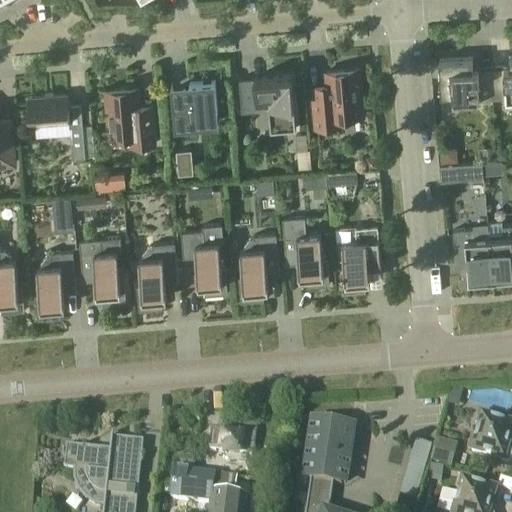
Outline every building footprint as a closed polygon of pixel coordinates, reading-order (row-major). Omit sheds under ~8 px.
[(511,56),(509,57),(510,66),(491,67),(493,100),(511,98),(511,56)] [(453,94),(453,102),(493,100),(491,67),(473,68),(473,58),(439,60),(441,95),(453,94)] [(362,116),(359,69),(326,72),(328,91),(313,92),(315,127),(334,126),(333,118),(362,116)] [(297,129),(291,75),(239,79),(243,112),(259,110),(258,106),(269,105),(272,131),(297,129)] [(219,125),(216,81),(172,85),(175,129),(219,125)] [(156,143),(153,105),(139,106),(138,88),(106,90),(110,137),(130,136),(131,145),(156,143)] [(69,105),(68,94),(28,97),(31,125),(70,122),(70,126),(71,126),(73,158),(85,157),(81,104),(69,105)] [(0,164),(14,164),(11,131),(0,132),(0,164)] [(483,162),(461,163),(462,179),(484,177),(483,162)] [(326,172),(327,185),(357,182),(356,170),(326,172)] [(125,176),(97,180),(98,191),(127,186),(125,176)] [(330,284),(328,259),(323,259),(321,233),(307,234),(306,221),(283,223),(285,249),(298,248),(300,277),(306,277),(307,286),(330,284)] [(489,236),(493,278),(511,276),(511,224),(503,225),(503,221),(488,223),(489,236)] [(226,268),(222,268),(220,243),(224,243),(222,224),(202,226),(202,230),(181,232),(184,257),(196,256),(199,286),(204,285),(205,295),(228,293),(226,268)] [(382,265),(378,224),(356,226),(357,239),(342,241),(345,267),(340,268),(343,293),(366,291),(365,281),(370,281),(369,266),(382,265)] [(455,257),(467,256),(469,280),(493,278),(489,236),(475,238),(474,228),(453,230),(455,257)] [(280,274),(277,233),(254,235),(255,248),(241,249),(243,276),(239,276),(241,302),(264,300),(263,290),(269,290),(268,275),(280,274)] [(124,277),(120,277),(118,252),(122,251),(120,237),(80,240),(83,281),(96,280),(97,295),(102,294),(103,304),(127,302),(124,277)] [(18,286),(16,259),(12,259),(11,255),(6,250),(1,250),(0,242),(0,302),(1,303),(2,312),(25,310),(23,285),(18,286)] [(178,283),(175,242),(152,244),(153,257),(140,258),(142,285),(138,285),(139,310),(163,308),(162,299),(167,298),(166,284),(178,283)] [(73,250),(51,252),(51,256),(47,256),(42,261),(42,266),(37,267),(40,294),(36,294),(38,319),(61,317),(60,307),(66,307),(64,293),(77,292),(73,250)] [(449,407),(462,410),(466,390),(452,391),(449,407)] [(490,458),(490,460),(506,465),(507,464),(509,464),(510,464),(511,462),(511,461),(511,450),(510,449),(508,448),(511,434),(511,424),(493,419),(493,417),(480,413),(475,430),(478,431),(471,452),(490,458)] [(329,511),(333,485),(341,486),(350,428),(317,424),(309,481),(311,482),(306,511),(329,511)] [(212,429),(210,451),(219,452),(219,456),(243,459),(244,455),(253,456),(257,426),(212,429)] [(136,511),(144,442),(114,439),(114,436),(113,435),(111,451),(67,447),(65,470),(76,472),(76,482),(80,492),(86,500),(95,505),(105,508),(104,511),(136,511)] [(437,441),(431,463),(452,469),(458,446),(437,441)] [(402,497),(416,501),(431,447),(418,443),(402,497)] [(215,476),(195,473),(175,470),(174,470),(170,498),(210,503),(211,493),(213,493),(215,476)] [(233,496),(235,478),(215,476),(213,493),(211,493),(210,503),(208,511),(243,511),(245,498),(233,496)] [(489,511),(496,491),(474,484),(474,482),(461,478),(456,495),(459,496),(453,511),(489,511)]
